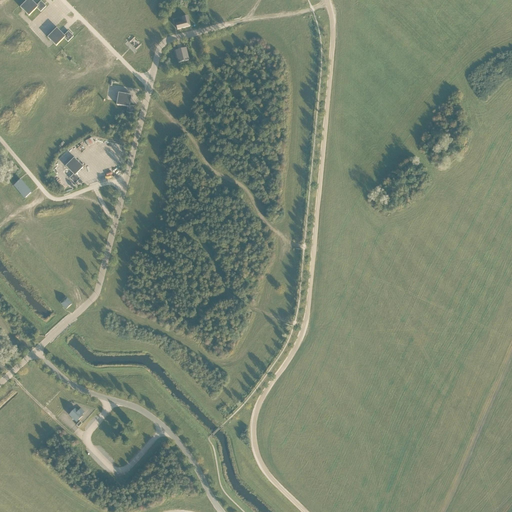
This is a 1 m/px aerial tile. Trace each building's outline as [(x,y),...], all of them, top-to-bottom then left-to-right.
[(37,5),(31,0),(27,0),(20,8),(29,16),(37,8),(41,12),(46,7),(41,1),(37,5)] [(190,27),(188,16),(181,18),(182,22),(175,24),(177,30),(190,27)] [(64,35),(57,28),(47,38),(56,46),(64,38),(68,42),(73,36),(68,31),(64,35)] [(189,60),(186,48),(175,51),(178,63),(189,60)] [(63,50),(61,52),(69,61),(72,59),(63,50)] [(131,95),(118,93),(116,105),(127,107),(126,112),(134,114),(135,107),(129,105),(131,95)] [(83,167),(74,158),(65,167),(73,174),(69,178),(75,184),(80,179),(76,174),(83,167)] [(57,174),(52,178),(56,182),(61,177),(57,174)] [(31,193),(21,180),(14,186),(24,199),(31,193)] [(72,304),(65,297),(60,303),(66,310),(72,304)] [(83,415),(75,408),(69,415),(76,423),(83,415)]
